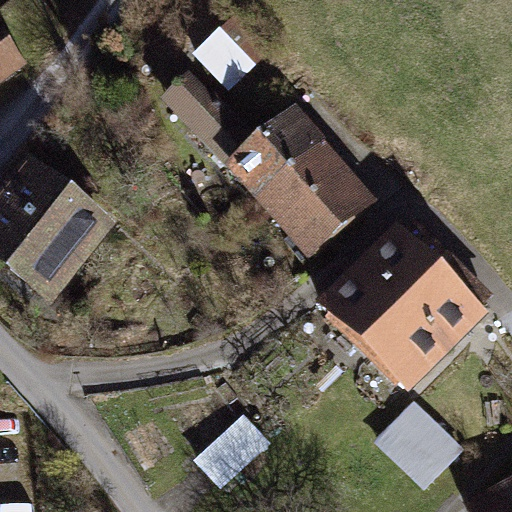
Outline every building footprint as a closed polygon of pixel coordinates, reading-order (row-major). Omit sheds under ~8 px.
[(0,86),(66,32),(40,0),(21,0),(0,18),(0,86)] [(258,72),(221,35),(194,62),(231,99),(258,72)] [(325,151),(299,121),(267,152),(218,101),(216,104),(191,78),(160,108),(258,211),(325,151)] [(313,272),(379,212),(325,151),(258,211),(313,272)] [(27,170),(0,207),(0,283),(54,322),(117,233),(27,170)] [(447,286),(399,237),(320,319),(368,370),(447,286)] [(368,370),(412,411),(490,327),(447,286),(368,370)] [(465,455),(417,408),(378,449),(426,495),(465,455)] [(244,417),(194,463),(220,490),(269,445),(244,417)] [(511,511),(511,476),(462,505),(466,511),(511,511)]
